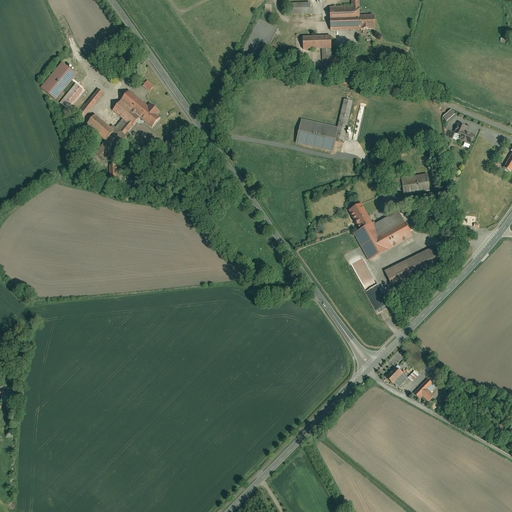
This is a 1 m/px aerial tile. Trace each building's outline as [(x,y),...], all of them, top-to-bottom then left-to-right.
[(351,0),(352,6),(330,7),(331,30),(375,28),(374,14),(360,15),(359,0),(351,0)] [(310,3),(289,4),(289,15),(311,14),(310,3)] [(330,36),(303,37),(304,50),(322,49),(331,49),(330,36)] [(331,49),(322,49),(323,67),(331,67),(331,49)] [(62,62),(41,87),(56,99),(77,74),(62,62)] [(154,86),(147,81),(143,86),(150,91),(154,86)] [(76,83),(60,102),(69,109),(85,90),(76,83)] [(97,88),(79,111),(85,116),(103,93),(97,88)] [(152,127),(161,117),(158,114),(159,112),(149,104),(148,106),(129,91),(121,101),(139,116),(152,127)] [(344,140),(352,101),(344,99),(337,127),(335,138),(344,140)] [(139,116),(121,101),(113,111),(123,119),(132,126),(139,116)] [(359,135),(365,106),(360,105),(355,134),(359,135)] [(452,109),(443,116),(447,121),(456,114),(452,109)] [(110,127),(95,115),(87,125),(105,140),(107,138),(114,130),(110,127)] [(116,145),(132,126),(123,119),(116,127),(113,124),(110,127),(114,130),(107,138),(116,145)] [(337,127),(302,119),(296,143),(332,151),(335,138),(337,127)] [(468,126),(458,122),(454,132),(454,133),(461,136),(463,137),(466,131),(468,126)] [(448,129),(446,135),(452,138),(454,133),(454,132),(448,129)] [(475,135),(466,131),(463,137),(461,136),(459,140),(471,145),(475,135)] [(452,138),(446,135),(443,142),(449,145),(452,138)] [(95,153),(105,161),(117,147),(116,145),(107,138),(105,140),(95,153)] [(170,141),(163,145),(167,154),(174,150),(170,141)] [(401,153),(397,155),(398,158),(409,154),(407,149),(400,151),(401,153)] [(423,151),(413,156),(418,165),(427,161),(423,151)] [(116,164),(109,165),(110,181),(117,180),(116,164)] [(401,179),(404,194),(429,189),(426,174),(401,179)] [(349,212),(360,230),(372,223),(362,205),(349,212)] [(376,224),(390,249),(413,236),(398,211),(376,224)] [(360,230),(354,233),(370,260),(390,249),(376,224),(375,222),(372,223),(360,230)] [(433,248),(386,271),(393,285),(440,262),(433,248)] [(395,367),(386,377),(393,384),(394,383),(402,374),(395,367)] [(416,370),(409,378),(412,381),(420,374),(416,370)] [(402,374),(394,383),(399,388),(408,379),(402,374)] [(428,379),(414,394),(420,400),(423,397),(429,402),(434,396),(427,389),(433,384),(428,379)] [(15,392),(2,391),(1,402),(14,403),(15,392)]
